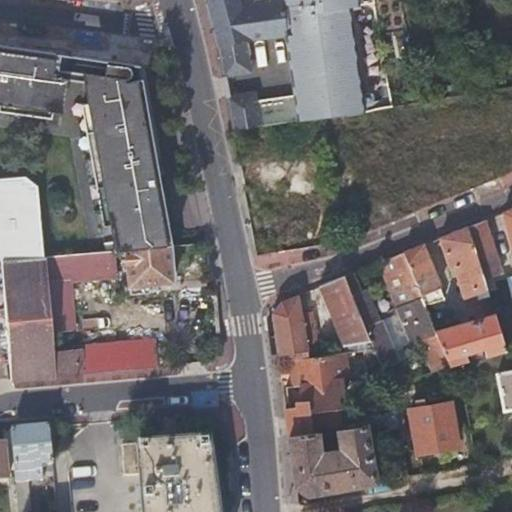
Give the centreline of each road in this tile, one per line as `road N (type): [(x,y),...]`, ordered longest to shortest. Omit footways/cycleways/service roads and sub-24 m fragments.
road 1 (residential): [(238,296),(338,265),(511,193)]
road 2 (secondary): [(238,296),(184,26)]
road 3 (residential): [(0,406),(245,382)]
road 4 (residential): [(0,11),(184,26)]
road 5 (secondary): [(258,511),(245,382)]
